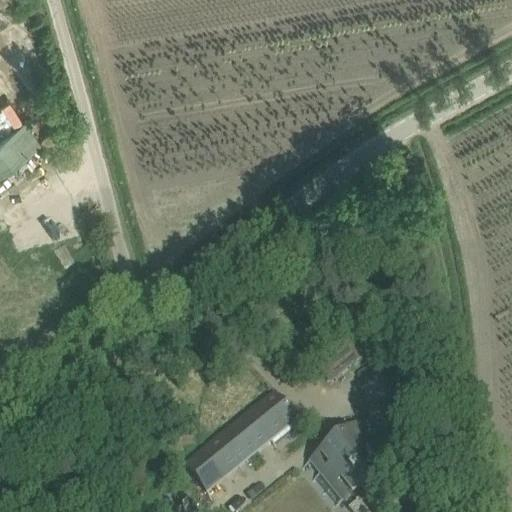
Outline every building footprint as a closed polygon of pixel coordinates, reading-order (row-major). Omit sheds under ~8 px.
[(0,173),(40,144),(0,91),(0,173)] [(330,387),(371,352),(355,332),(313,368),(330,387)] [(205,492),(277,434),(293,421),(301,431),(301,430),(267,388),(266,389),(274,398),(187,469),(179,459),(178,460),(212,502),(213,501),(205,492)] [(310,464),(323,479),(341,501),(377,472),(361,453),(372,444),(357,426),(363,420),(363,419),(301,470),(302,470),(310,464)] [(366,511),(358,502),(347,510),(348,511),(366,511)]
